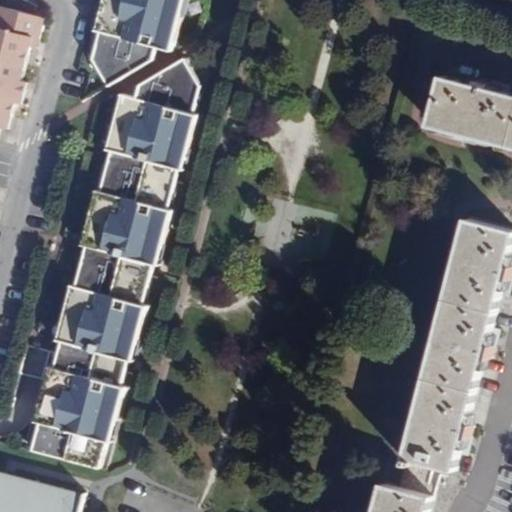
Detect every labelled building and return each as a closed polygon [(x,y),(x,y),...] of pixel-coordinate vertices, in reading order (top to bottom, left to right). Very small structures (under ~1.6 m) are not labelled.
[(98,0),(91,28),(168,48),(180,0),(98,0)] [(0,111),(14,114),(17,101),(23,103),(27,88),(21,88),(23,81),(32,45),(34,37),(40,39),(46,17),(2,5),(0,10),(0,111)] [(38,47),(40,39),(34,37),(32,45),(38,47)] [(511,146),(511,92),(494,88),(496,82),(481,78),(479,84),(445,75),(432,126),(511,146)] [(110,147),(180,166),(194,112),(125,93),(110,147)] [(0,111),(0,124),(10,127),(14,114),(0,111)] [(156,263),(169,208),(95,190),(81,245),(156,263)] [(511,266),(511,264),(511,228),(471,218),(409,457),(458,471),(468,436),(474,436),(477,424),(471,422),(488,357),(494,358),(497,345),(492,344),(508,279),(511,279),(511,266)] [(142,303),(68,284),(54,337),(128,356),(142,303)] [(110,439),(123,386),(46,367),(33,420),(110,439)] [(81,511),(86,495),(46,483),(0,470),(0,511),(81,511)] [(432,511),(436,496),(386,483),(378,511),(432,511)]
